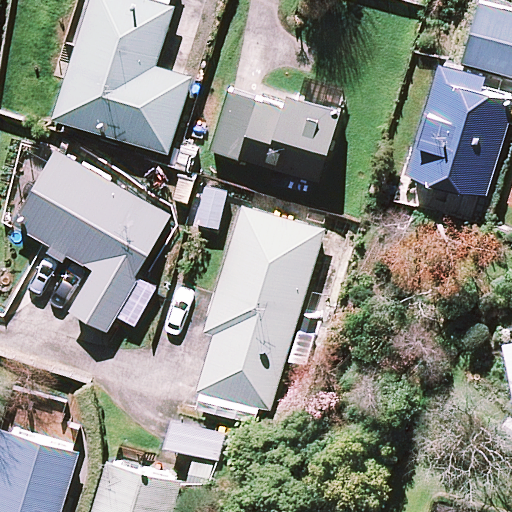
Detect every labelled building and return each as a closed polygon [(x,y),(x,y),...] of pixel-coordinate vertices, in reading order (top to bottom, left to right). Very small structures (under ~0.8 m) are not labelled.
[(174,10),(141,0),(93,0),(57,119),(169,153),(192,79),(156,68),(174,10)] [(511,11),(479,2),(462,62),(511,75),(511,11)] [(485,197),(511,114),(511,100),(484,91),(489,75),(446,61),(409,172),(485,197)] [(339,118),(234,87),(215,151),(321,182),(339,118)] [(10,225),(52,247),(49,253),(65,261),(68,255),(96,270),(74,312),(110,331),(171,213),(48,150),(10,225)] [(231,193),(205,186),(195,223),(220,230),(231,193)] [(325,230),(244,206),(206,331),(217,334),(200,391),(270,412),(325,230)] [(227,437),(181,419),(171,446),(216,464),(227,437)] [(62,511),(80,451),(8,431),(0,457),(0,511),(62,511)] [(173,511),(182,482),(111,461),(95,511),(173,511)] [(470,511),(437,502),(434,511),(470,511)]
